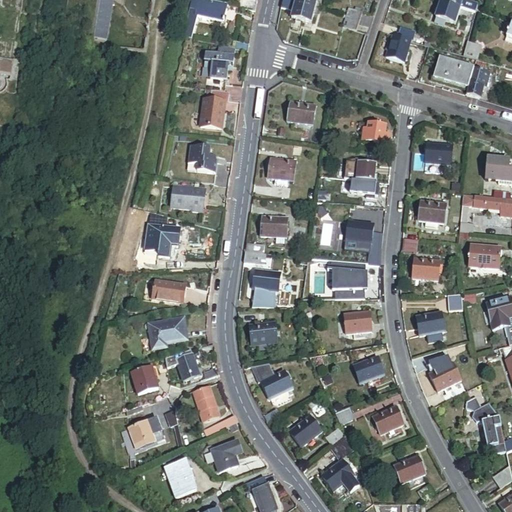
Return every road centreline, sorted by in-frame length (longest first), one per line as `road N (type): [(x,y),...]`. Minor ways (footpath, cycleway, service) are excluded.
road 1 (track): [(136,511),(84,465),(70,406),(155,84),(162,6)]
road 2 (tertiary): [(259,56),(223,323),(228,375),(254,430),(315,511)]
road 3 (residential): [(408,97),(389,290),(395,338),(419,412),(474,511)]
